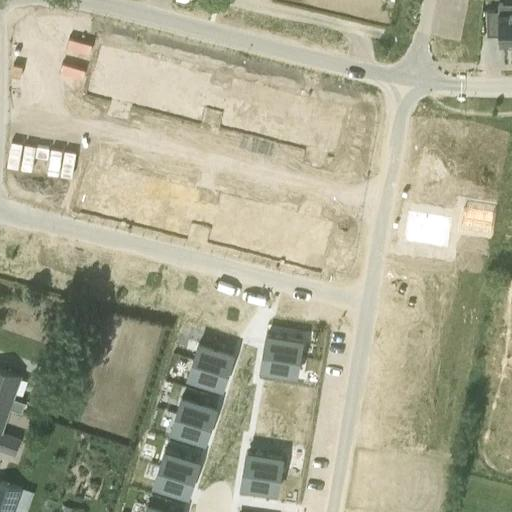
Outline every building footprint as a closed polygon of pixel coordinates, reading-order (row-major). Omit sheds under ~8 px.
[(511,43),(511,3),(498,3),(498,10),(486,10),(487,34),(499,34),(499,43),(511,43)] [(110,97),(120,56),(103,51),(92,92),(110,97)] [(138,60),(120,56),(110,97),(127,101),(138,60)] [(155,65),(138,60),(127,101),(144,106),(155,65)] [(155,65),(144,106),(162,110),(172,69),(155,65)] [(190,74),(172,69),(162,110),(179,115),(190,74)] [(207,78),(190,74),(179,115),(197,119),(207,78)] [(244,129),(254,88),(237,84),(226,125),(244,129)] [(254,88),(244,129),(261,134),(272,93),(254,88)] [(289,97),(272,93),(261,134),(279,138),(289,97)] [(307,102),(289,97),(279,138),(296,143),(307,102)] [(324,106),(307,102),(296,143),(313,147),(324,106)] [(341,111),(324,106),(313,147),(331,152),(341,111)] [(94,113),(91,125),(102,127),(105,116),(94,113)] [(105,116),(102,127),(112,130),(115,118),(105,116)] [(129,122),(126,134),(136,136),(140,125),(129,122)] [(140,125),(136,136),(147,139),(150,127),(140,125)] [(164,131),(161,143),(171,145),(174,134),(164,131)] [(174,134),(171,145),(182,148),(185,136),(174,134)] [(104,136),(101,148),(112,151),(115,139),(104,136)] [(115,139),(112,151),(123,154),(126,142),(115,139)] [(139,145),(136,157),(147,160),(150,148),(139,145)] [(227,147),(224,159),(235,162),(238,150),(227,147)] [(150,148),(147,160),(158,163),(161,151),(150,148)] [(238,150),(235,162),(246,165),(249,153),(238,150)] [(174,154),(171,166),(182,169),(185,157),(174,154)] [(262,156),(259,168),(270,171),(273,159),(262,156)] [(185,157),(182,169),(193,172),(196,160),(185,157)] [(273,159),(270,171),(281,174),(284,162),(273,159)] [(297,165),(294,177),(305,180),(308,168),(297,165)] [(96,213),(107,172),(89,167),(79,208),(96,213)] [(308,168),(305,180),(316,183),(319,171),(308,168)] [(238,171),(235,183),(246,185),(249,174),(238,171)] [(107,172),(96,213),(113,217),(124,176),(107,172)] [(249,174),(246,185),(256,188),(259,176),(249,174)] [(141,181),(124,176),(113,217),(131,222),(141,181)] [(273,180),(270,192),(280,194),(283,183),(273,180)] [(141,181),(131,222),(148,226),(159,185),(141,181)] [(283,183),(280,194),(291,197),(294,185),(283,183)] [(176,190),(159,185),(148,226),(166,231),(176,190)] [(308,189),(304,201),(315,203),(318,192),(308,189)] [(194,194),(176,190),(166,231),(183,235),(194,194)] [(318,192),(315,203),(326,206),(329,194),(318,192)] [(230,245),(241,204),(223,200),(213,241),(230,245)] [(258,209),(241,204),(230,245),(248,250),(258,209)] [(463,207),(460,226),(490,231),(493,213),(463,207)] [(276,213),(258,209),(248,250),(265,254),(276,213)] [(447,249),(452,218),(408,211),(403,242),(447,249)] [(276,213),(265,254),(282,259),(293,218),(276,213)] [(293,218),(282,259),(300,263),(310,222),(293,218)] [(328,227),(310,222),(300,263),(317,268),(328,227)] [(397,271),(392,305),(440,313),(445,279),(427,276),(427,274),(418,273),(417,275),(397,271)] [(484,283),(468,280),(466,290),(482,293),(484,283)] [(479,312),(463,310),(460,330),(476,332),(479,312)] [(267,333),(264,350),(299,356),(302,338),(267,333)] [(199,341),(194,359),(228,369),(233,352),(199,341)] [(264,350),(261,368),(296,374),(299,356),(264,350)] [(194,359),(188,376),(222,387),(228,369),(194,359)] [(39,391),(54,396),(62,372),(40,365),(32,389),(39,391)] [(19,375),(0,368),(0,414),(1,414),(0,415),(0,416),(4,418),(8,407),(22,412),(25,401),(12,397),(19,375)] [(182,395),(177,412),(211,423),(216,406),(182,395)] [(406,416),(378,411),(373,439),(422,447),(426,421),(437,422),(439,409),(408,404),(406,416)] [(177,412),(171,430),(205,440),(211,423),(177,412)] [(259,412),(255,432),(296,438),(299,418),(259,412)] [(19,438),(0,431),(4,418),(0,416),(0,415),(1,414),(0,414),(0,447),(14,452),(19,438)] [(165,449),(159,466),(193,477),(199,460),(165,449)] [(247,450),(244,468),(280,474),(283,456),(247,450)] [(159,466),(154,483),(188,494),(193,477),(159,466)] [(244,468),(241,486),(277,492),(280,474),(244,468)] [(364,470),(358,501),(395,508),(398,492),(406,494),(409,477),(364,470)] [(0,511),(14,511),(23,488),(3,481),(0,480),(0,511)] [(176,511),(148,503),(144,511),(176,511)]
